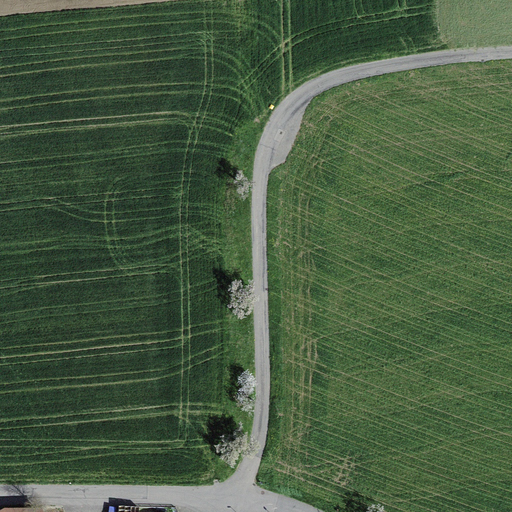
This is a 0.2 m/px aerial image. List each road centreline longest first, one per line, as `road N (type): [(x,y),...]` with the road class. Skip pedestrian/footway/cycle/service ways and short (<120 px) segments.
road 1 (residential): [(511,52),(374,69),(318,85),(280,114),(258,182),(261,420),(252,465),(228,497)]
road 2 (unclassified): [(0,494),(228,497)]
